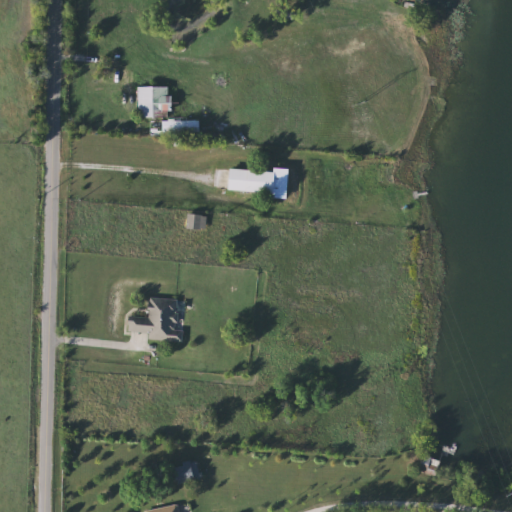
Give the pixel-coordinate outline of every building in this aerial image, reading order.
[(139,116),(139,87),(170,87),(170,116),(139,116)] [(293,169),(292,196),(231,193),(232,168),(277,171),(277,168),(293,169)] [(187,230),(188,215),(209,215),(208,230),(187,230)] [(186,342),(151,340),(151,332),(128,332),(129,316),(151,318),(152,298),(180,299),(179,329),(186,330),(186,342)] [(421,472),(425,456),(441,460),(436,476),(421,472)] [(203,479),(181,486),(174,466),(197,459),(203,479)]
